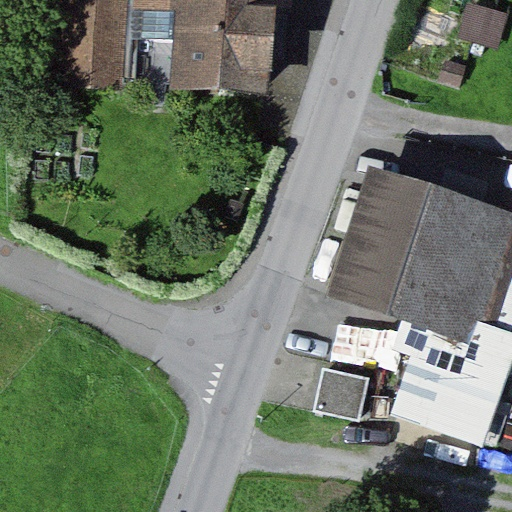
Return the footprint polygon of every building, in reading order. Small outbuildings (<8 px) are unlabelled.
[(290,0),(62,0),(57,76),(262,90),(268,7),(290,9),(290,0)] [(511,15),(504,13),(476,6),(467,40),(467,41),(483,45),(505,51),(511,26),(511,15)] [(473,68),(453,63),(448,81),(467,87),(473,68)] [(511,276),(511,222),(374,178),(337,293),(491,342),(511,276)] [(375,383),(331,373),(321,415),(365,425),(375,383)]
